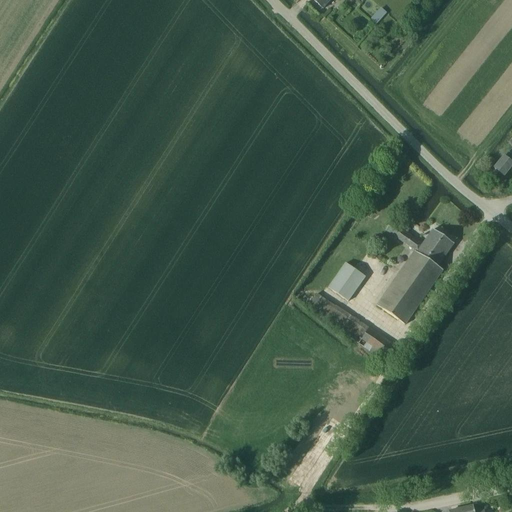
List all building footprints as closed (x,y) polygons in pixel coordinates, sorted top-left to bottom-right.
[(337,0),(311,0),(323,10),(331,0),(337,0),(338,0),(337,0)] [(511,156),(507,152),(494,169),(504,177),(509,170),(510,171),(511,169),(511,156)] [(375,221),(377,217),(360,204),(357,208),(375,221)] [(453,244),(432,229),(421,244),(390,222),(385,230),(414,251),(376,306),(404,325),(442,270),(437,267),(453,244)] [(348,302),(366,277),(346,263),(329,288),(348,302)] [(323,298),(316,294),(306,309),(384,362),(394,347),(368,329),(323,298)]
